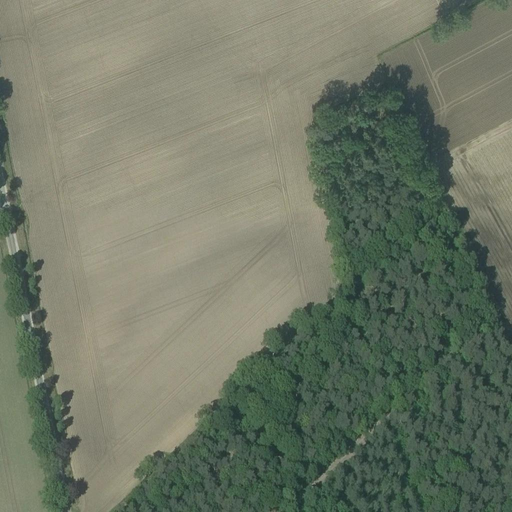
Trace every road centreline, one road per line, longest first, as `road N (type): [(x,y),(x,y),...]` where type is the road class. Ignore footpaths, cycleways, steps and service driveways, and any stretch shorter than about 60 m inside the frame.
road 1 (unclassified): [(65,511),(0,179)]
road 2 (track): [(285,511),(467,342),(486,332),(511,339)]
